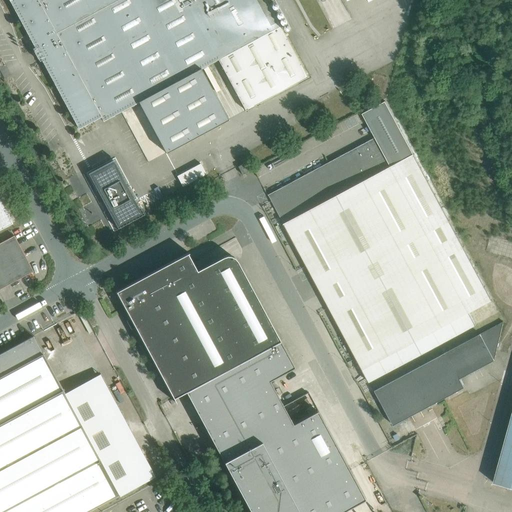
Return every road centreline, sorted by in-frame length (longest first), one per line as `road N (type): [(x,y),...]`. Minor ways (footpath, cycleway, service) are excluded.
road 1 (unclassified): [(241,202),(393,481),(447,497)]
road 2 (unclassified): [(201,511),(79,283)]
road 3 (unclassified): [(79,283),(241,202)]
road 4 (unclassified): [(79,283),(0,143)]
road 5 (unclassified): [(241,202),(359,134)]
